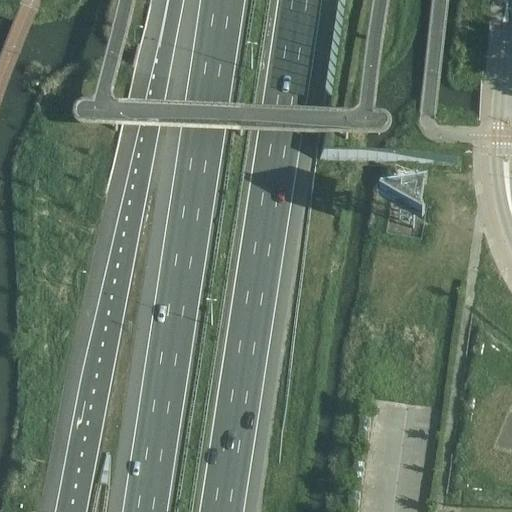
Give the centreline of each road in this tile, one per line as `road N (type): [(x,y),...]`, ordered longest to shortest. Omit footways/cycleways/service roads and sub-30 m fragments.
road 1 (motorway): [(176,0),(78,511)]
road 2 (motorway): [(222,0),(144,511)]
road 3 (motorway): [(219,511),(297,0)]
